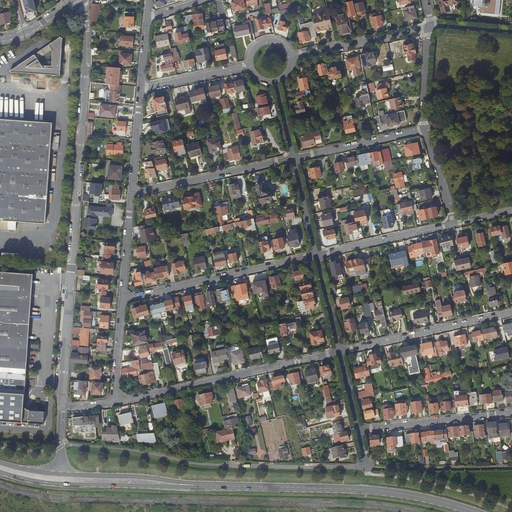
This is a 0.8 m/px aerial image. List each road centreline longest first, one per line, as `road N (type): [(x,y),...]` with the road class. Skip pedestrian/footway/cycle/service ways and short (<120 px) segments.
road 1 (residential): [(80,0),(85,89),(61,406)]
road 2 (secondary): [(472,511),(386,491),(191,485)]
road 3 (residential): [(339,351),(114,403)]
road 4 (residential): [(121,300),(316,255)]
road 5 (secondary): [(0,472),(53,483),(191,485)]
road 6 (unknown): [(0,238),(48,231),(62,101)]
road 7 (residential): [(511,312),(339,351)]
road 8 (residential): [(367,467),(200,464)]
road 9 (residential): [(293,158),(131,194)]
road 10 (residential): [(358,429),(511,411)]
road 11 (unknown): [(63,380),(44,381),(40,365),(49,277),(70,274)]
road 12 (residential): [(511,467),(367,467)]
road 13 (residential): [(429,26),(290,57)]
road 14 (residential): [(316,255),(453,224)]
road 15 (secondary): [(191,485),(57,474)]
road 16 (residential): [(424,128),(293,158)]
